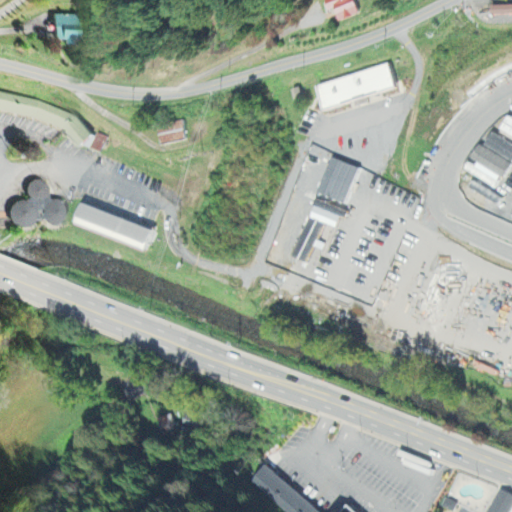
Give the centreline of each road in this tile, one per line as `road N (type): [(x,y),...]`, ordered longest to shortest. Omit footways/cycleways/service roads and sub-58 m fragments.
road 1 (primary): [(511,473),(15,279)]
road 2 (residential): [(0,62),(134,95),(180,93),(339,49),(442,0)]
road 3 (residential): [(511,82),(472,110),(435,165),(442,214)]
